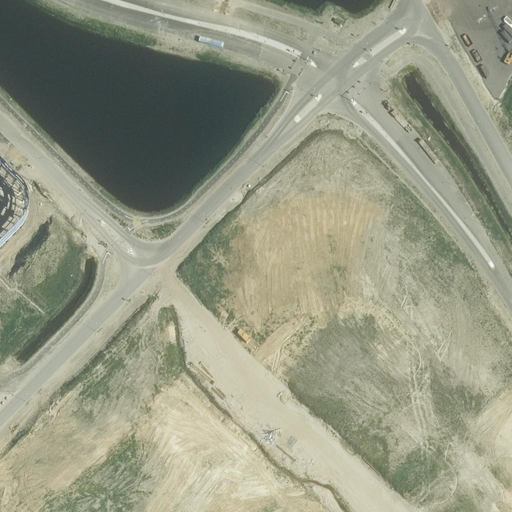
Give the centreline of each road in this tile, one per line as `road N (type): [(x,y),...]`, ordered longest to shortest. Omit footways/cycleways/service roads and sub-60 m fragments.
road 1 (unclassified): [(335,94),(430,193),(505,288)]
road 2 (unclassified): [(505,288),(467,216),(353,81)]
road 3 (unclassified): [(76,0),(244,49),(320,81)]
road 4 (track): [(395,511),(231,359)]
road 5 (unclassified): [(143,273),(0,418)]
road 6 (unclassified): [(335,68),(250,27),(160,0)]
road 7 (unclassified): [(281,137),(155,262)]
road 8 (unclassified): [(428,23),(511,178)]
road 9 (unclassified): [(0,122),(89,208)]
